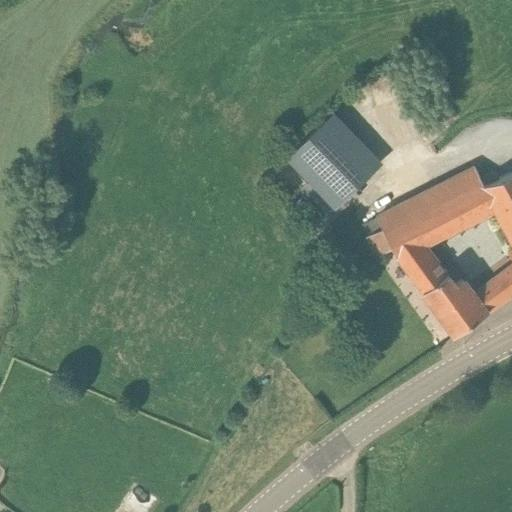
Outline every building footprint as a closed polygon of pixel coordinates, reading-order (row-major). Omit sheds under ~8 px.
[(296,179),(329,214),(340,203),(315,177),(357,137),(349,129),(296,179)] [(497,212),(485,190),(483,185),(474,165),(377,214),(397,257),(426,246),(497,212)] [(511,174),(485,190),(497,212),(511,241),(511,174)] [(474,291),(464,278),(457,283),(449,273),(448,274),(426,246),(397,257),(423,292),(455,335),(488,311),(474,291)] [(511,294),(511,262),(497,274),(511,294)]
